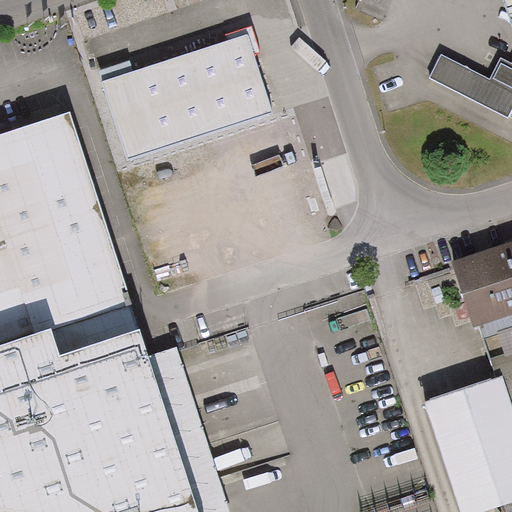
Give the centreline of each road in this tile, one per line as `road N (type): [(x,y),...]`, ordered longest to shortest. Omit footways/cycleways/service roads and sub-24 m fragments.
road 1 (residential): [(158,316),(398,235)]
road 2 (residential): [(319,0),(398,235)]
